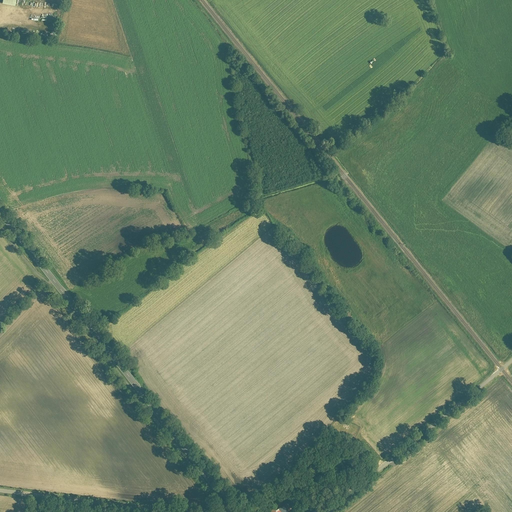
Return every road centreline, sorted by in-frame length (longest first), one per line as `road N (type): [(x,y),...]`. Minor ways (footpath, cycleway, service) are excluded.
road 1 (secondary): [(234,511),(0,214)]
road 2 (residential): [(332,511),(511,361)]
road 3 (track): [(249,206),(195,235),(135,248),(65,299)]
road 4 (residential): [(206,511),(0,487)]
